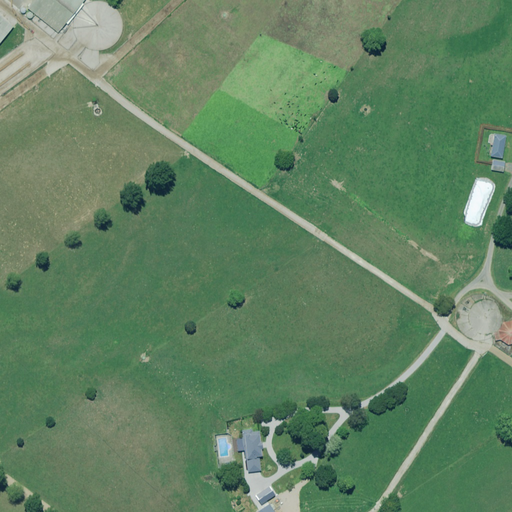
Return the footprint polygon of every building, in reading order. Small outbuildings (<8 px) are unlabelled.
[(25,5),(20,11),(33,21),(38,15),(60,33),(67,24),(70,25),(86,4),(84,3),(85,0),(36,0),(30,9),(25,5)] [(15,27),(0,15),(0,43),(1,44),(15,27)] [(507,136),(491,134),(490,144),(494,144),(492,156),(503,158),(507,136)] [(506,162),(494,160),(493,170),(505,172),(506,162)] [(246,439),(247,446),(250,473),(262,471),(260,459),(264,458),(261,431),(254,432),(254,429),(245,430),(246,439)] [(277,495),(272,487),(257,496),(263,505),(277,495)]
